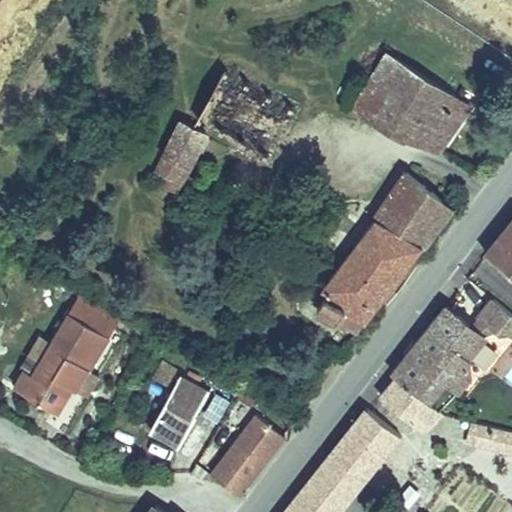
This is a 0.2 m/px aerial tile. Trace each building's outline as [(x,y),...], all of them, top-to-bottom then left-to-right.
[(387,59),(367,88),(395,106),(379,130),(412,152),(445,155),(471,115),(387,59)] [(228,64),(200,108),(287,167),(315,125),(228,64)] [(395,106),(367,88),(352,111),(379,130),(395,106)] [(157,172),(170,180),(205,128),(179,111),(150,153),(162,161),(157,172)] [(342,338),(444,209),(401,178),(313,290),(322,297),(310,312),(342,338)] [(473,279),(511,310),(511,249),(503,242),(473,279)] [(508,350),(511,345),(511,314),(492,297),(472,321),(508,350)] [(31,404),(46,385),(54,392),(82,360),(48,330),(26,357),(3,385),(0,381),(0,407),(17,421),(31,404)] [(486,364),(497,350),(472,330),(456,349),(475,365),(486,364)] [(424,338),(381,389),(393,398),(427,425),(441,408),(443,387),(459,368),(448,358),(424,338)] [(0,381),(3,385),(26,357),(6,340),(0,347),(0,381)] [(456,349),(448,358),(459,368),(475,365),(456,349)] [(497,350),(486,364),(493,370),(505,357),(497,350)] [(122,441),(150,460),(184,407),(136,377),(125,393),(145,406),(122,441)] [(61,397),(54,392),(46,385),(31,404),(45,416),(61,397)] [(427,425),(393,398),(377,417),(411,445),(427,425)] [(255,413),(208,475),(241,500),(287,437),(255,413)] [(353,423),(286,511),(330,511),(350,486),(364,498),(396,457),(353,423)] [(511,452),(511,428),(471,423),(467,446),(511,452)] [(495,481),(503,465),(458,441),(449,458),(495,481)] [(352,511),(364,498),(350,486),(330,511),(352,511)]
